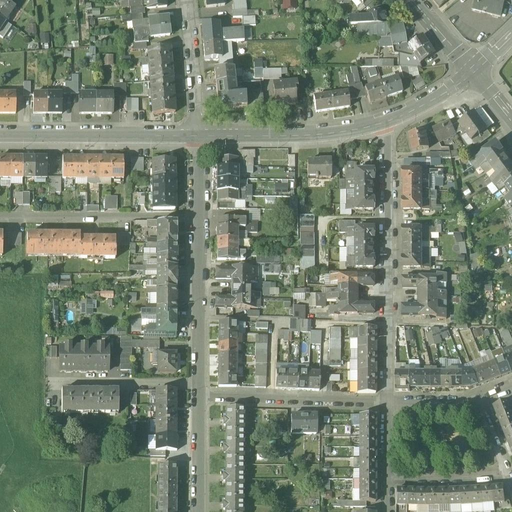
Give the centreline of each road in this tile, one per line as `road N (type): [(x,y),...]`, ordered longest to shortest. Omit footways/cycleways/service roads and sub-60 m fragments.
road 1 (residential): [(386,401),(380,123)]
road 2 (residential): [(199,215),(0,215)]
road 3 (residential): [(195,136),(0,135)]
road 4 (residential): [(198,399),(386,401)]
road 5 (residential): [(380,123),(338,133),(195,136)]
road 6 (residential): [(198,385),(199,215)]
road 7 (residential): [(198,385),(53,384)]
road 8 (residential): [(195,136),(183,0)]
road 9 (residential): [(387,479),(508,475)]
